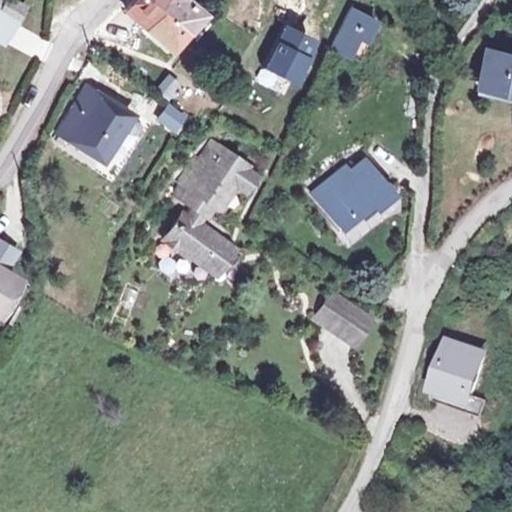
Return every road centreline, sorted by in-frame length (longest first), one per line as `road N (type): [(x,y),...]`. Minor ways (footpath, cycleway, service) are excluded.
road 1 (residential): [(410,330),(430,82),(483,0)]
road 2 (residential): [(111,0),(64,45),(0,168)]
road 3 (residential): [(347,511),(399,395),(410,330)]
road 4 (residential): [(410,330),(443,260),(511,194)]
